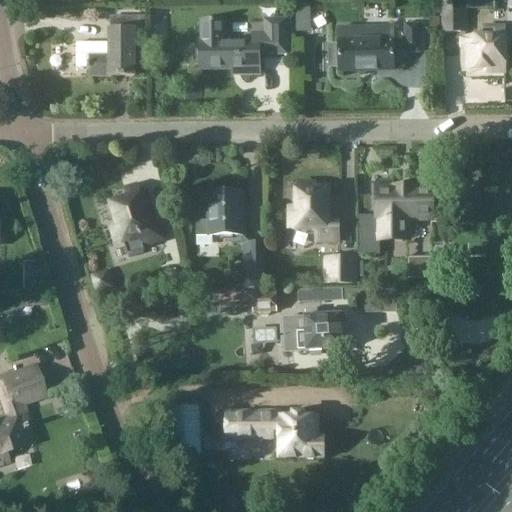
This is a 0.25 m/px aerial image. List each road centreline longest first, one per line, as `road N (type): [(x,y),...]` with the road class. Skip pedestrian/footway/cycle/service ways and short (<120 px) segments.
road 1 (residential): [(22,131),(511,128)]
road 2 (residential): [(152,511),(57,273),(22,131)]
